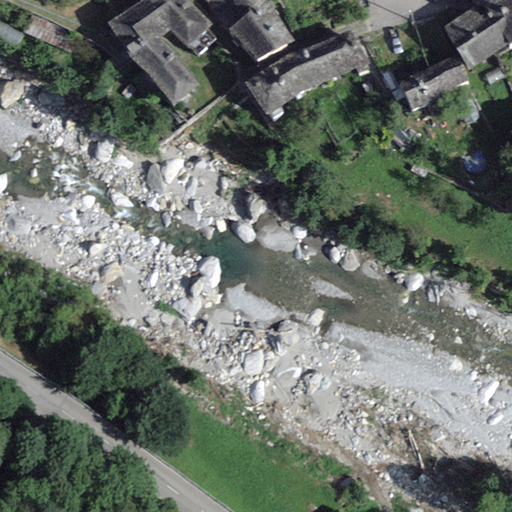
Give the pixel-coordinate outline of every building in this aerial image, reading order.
[(184,0),(149,0),(109,27),(127,55),(151,82),(177,61),(160,44),(171,36),(189,53),(213,28),(184,0)] [(511,0),(472,0),(478,8),(442,30),(469,73),(511,46),(511,0)] [(268,7),(231,33),(256,70),(294,44),(268,7)] [(359,73),(347,39),(283,61),(245,88),(265,120),(299,94),(359,73)] [(199,90),(177,61),(151,82),(173,110),(199,90)] [(465,88),(454,61),(397,85),(408,112),(465,88)]
